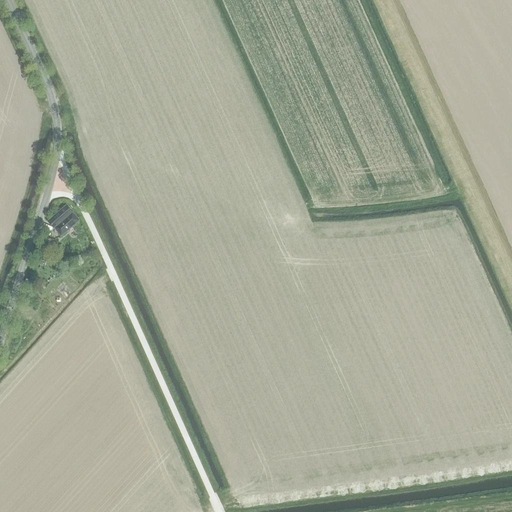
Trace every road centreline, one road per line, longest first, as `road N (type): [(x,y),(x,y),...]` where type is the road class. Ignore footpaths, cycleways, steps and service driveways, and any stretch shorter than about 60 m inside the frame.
road 1 (unclassified): [(218,511),(81,207),(51,179)]
road 2 (tertiary): [(51,179),(58,140),(50,94),(7,0)]
road 3 (tertiary): [(0,339),(51,179)]
